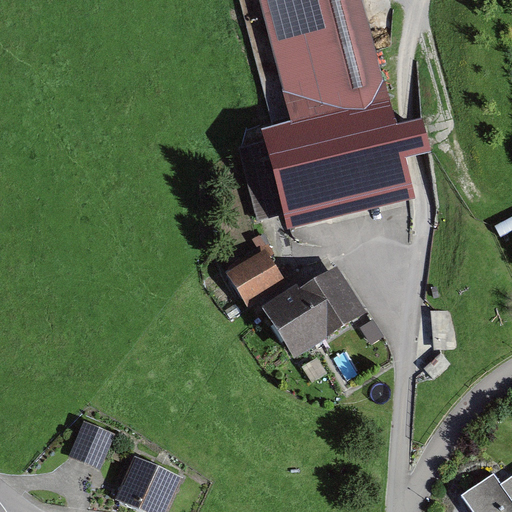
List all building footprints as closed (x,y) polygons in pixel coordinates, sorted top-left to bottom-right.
[(257,0),(290,126),(261,133),(288,235),(413,202),(404,168),(431,161),(426,144),(422,129),(412,131),(399,135),(362,0),(257,0)] [(228,273),(252,310),(290,285),(266,248),(228,273)] [(369,323),(336,273),(267,319),(300,369),(369,323)] [(473,309),(432,312),(434,350),(476,347),(473,309)] [(118,435),(87,421),(71,458),(102,471),(118,435)] [(167,511),(183,481),(132,456),(113,496),(147,511),(167,511)] [(511,511),(511,484),(503,490),(493,476),(461,499),(471,511),(511,511)]
